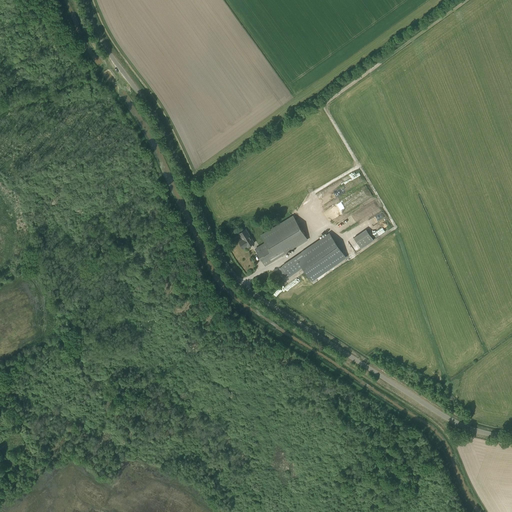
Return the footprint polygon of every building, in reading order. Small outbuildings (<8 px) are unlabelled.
[(367,198),(364,191),(357,194),(361,201),(367,198)] [(308,240),(293,215),(260,235),(265,242),(255,248),(265,266),(308,240)] [(247,246),(247,247),(254,243),(246,229),(239,234),(243,239),(239,241),(243,248),(247,246)] [(366,229),(354,237),(361,249),(374,240),(366,229)] [(296,257),(282,266),(289,276),(302,267),(311,281),(346,257),(330,233),(296,257)]
